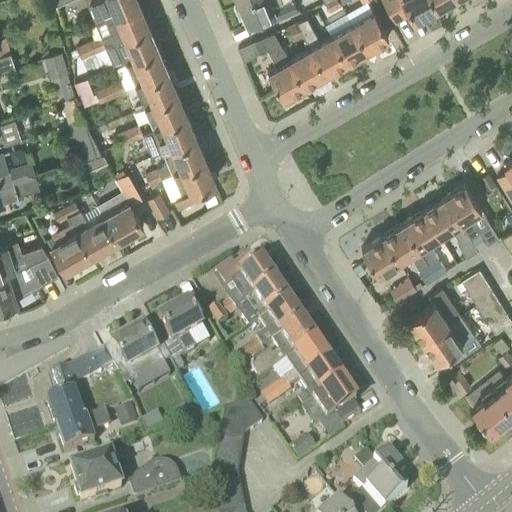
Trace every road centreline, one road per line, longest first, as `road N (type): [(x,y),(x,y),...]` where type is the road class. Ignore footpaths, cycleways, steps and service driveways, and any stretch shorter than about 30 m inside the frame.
road 1 (residential): [(484,506),(296,236)]
road 2 (residential): [(0,346),(49,329),(275,201)]
road 3 (residential): [(511,14),(255,161)]
road 4 (residential): [(296,236),(511,103)]
road 5 (residential): [(255,161),(184,0)]
